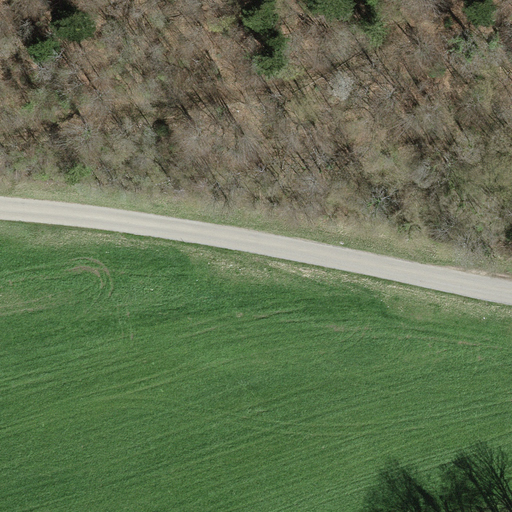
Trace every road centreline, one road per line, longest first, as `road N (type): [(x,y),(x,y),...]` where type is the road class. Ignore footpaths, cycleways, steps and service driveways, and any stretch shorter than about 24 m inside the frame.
road 1 (unclassified): [(511,290),(167,222),(0,203)]
road 2 (track): [(457,0),(361,53),(230,94),(0,139)]
